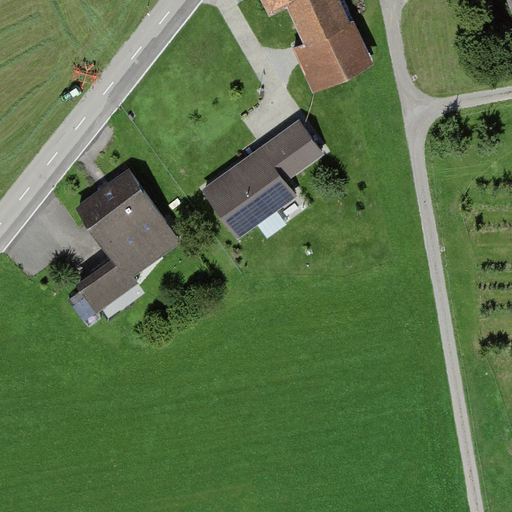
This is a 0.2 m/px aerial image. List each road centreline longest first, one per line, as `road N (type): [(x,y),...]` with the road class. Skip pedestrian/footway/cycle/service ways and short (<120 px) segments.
road 1 (track): [(481,511),(389,0)]
road 2 (tertiary): [(182,0),(0,226)]
